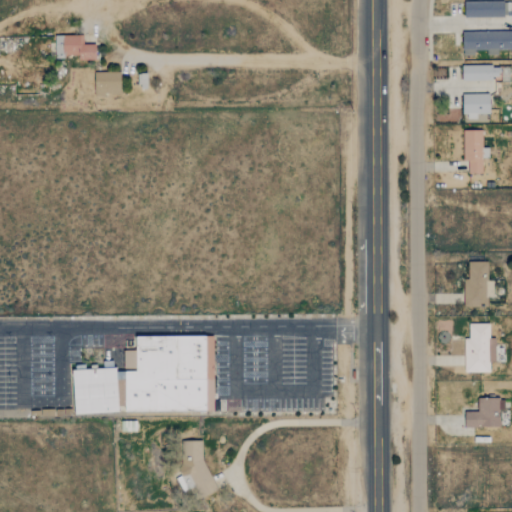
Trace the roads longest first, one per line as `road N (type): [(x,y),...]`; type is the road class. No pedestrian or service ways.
road 1 (residential): [(418,511),(420,0)]
road 2 (secondary): [(370,0),(373,231)]
road 3 (secondary): [(374,380),(374,511)]
